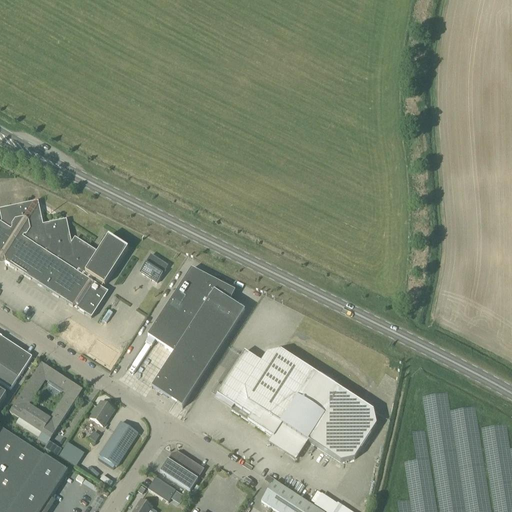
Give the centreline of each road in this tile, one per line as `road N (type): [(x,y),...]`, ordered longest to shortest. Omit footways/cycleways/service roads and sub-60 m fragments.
road 1 (primary): [(511,395),(0,136)]
road 2 (unclassified): [(168,425),(0,315)]
